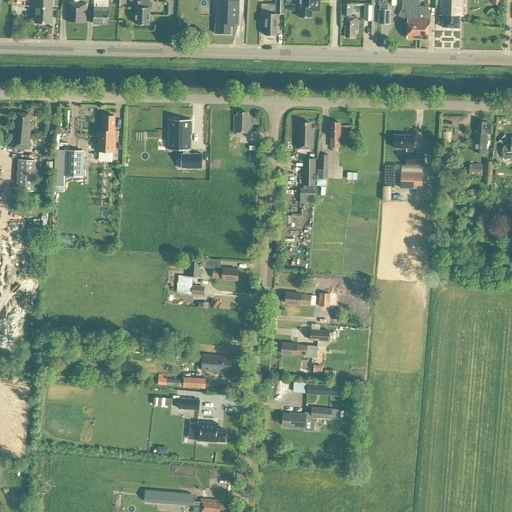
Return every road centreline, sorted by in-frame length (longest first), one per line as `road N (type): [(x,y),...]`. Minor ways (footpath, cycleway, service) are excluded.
road 1 (tertiary): [(511,62),(0,48)]
road 2 (unclassified): [(243,511),(276,101)]
road 3 (residential): [(276,101),(0,94)]
road 4 (residential): [(511,106),(276,101)]
